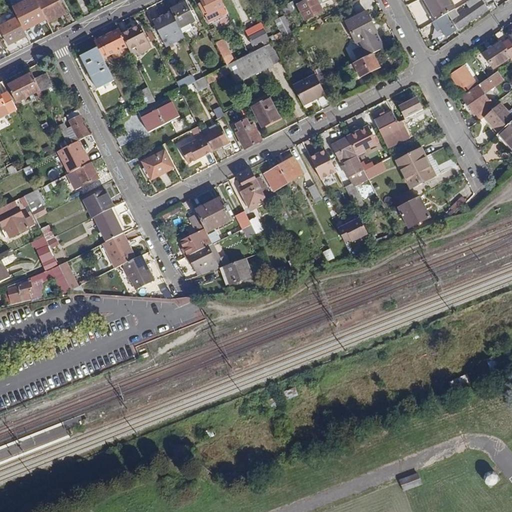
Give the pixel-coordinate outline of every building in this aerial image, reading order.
[(64,13),(57,0),(36,0),(47,21),(64,13)] [(228,12),(222,0),(198,0),(197,1),(204,15),(209,13),(213,20),(228,12)] [(322,11),(316,0),(307,0),(298,5),(305,20),(322,11)] [(436,21),(446,14),(455,10),(453,7),(449,0),(424,0),(425,1),(436,21)] [(494,0),(485,0),(483,1),(482,0),(479,0),(478,1),(477,0),(470,0),(466,2),(469,7),(452,19),(459,28),(487,9),(486,7),(495,1),(494,0)] [(172,11),(182,31),(191,26),(189,23),(195,20),(186,2),(171,9),(172,11)] [(282,7),(286,17),(293,13),(288,4),(282,7)] [(164,41),(182,31),(172,11),(153,21),(164,41)] [(16,15),(17,17),(25,33),(31,30),(22,12),(16,15)] [(376,33),(365,13),(346,22),(356,43),(360,48),(358,49),(356,56),(358,61),(372,54),(383,48),(376,33)] [(456,31),(446,14),(436,21),(432,23),(437,31),(441,28),(446,37),(456,31)] [(25,33),(17,17),(0,26),(9,44),(26,35),(25,33)] [(294,32),(286,17),(275,22),(283,37),(294,32)] [(138,27),(122,35),(127,46),(130,50),(136,47),(139,53),(149,48),(138,27)] [(98,47),(103,58),(127,46),(122,35),(119,29),(95,41),(98,47)] [(269,37),(265,30),(248,38),(252,45),(269,37)] [(511,42),(509,39),(500,45),(499,44),(485,53),(494,66),(508,57),(511,62),(511,61),(511,42)] [(230,54),(223,41),(216,44),(223,58),(230,54)] [(265,46),(274,64),(281,60),(274,47),(270,44),(265,46)] [(227,65),(231,72),(236,83),(274,64),(265,46),(250,54),(227,65)] [(115,80),(103,58),(98,47),(81,55),(98,89),(115,80)] [(382,75),(372,54),(358,61),(354,63),(356,68),(352,70),(354,73),(358,71),(360,77),(371,71),(374,78),(382,75)] [(349,72),(352,70),(356,68),(354,63),(346,67),(349,72)] [(231,72),(227,65),(208,75),(205,77),(209,83),(231,72)] [(475,81),(464,66),(451,75),(461,90),(475,81)] [(32,94),(40,90),(35,79),(32,74),(10,85),(18,101),(32,94)] [(45,74),(35,79),(40,90),(41,91),(47,88),(51,85),(45,74)] [(476,115),(478,118),(491,107),(481,91),(498,79),(495,74),(489,78),(462,97),(475,116),(476,115)] [(319,81),(316,75),(294,86),(303,105),(326,94),(319,81)] [(209,83),(205,77),(200,79),(195,82),(199,88),(209,83)] [(156,101),(149,88),(138,94),(145,107),(156,101)] [(43,96),(41,91),(40,90),(32,94),(36,103),(45,99),(43,96)] [(1,94),(0,94),(0,117),(17,109),(9,92),(2,96),(1,94)] [(278,118),(269,99),(252,107),(262,126),(278,118)] [(179,117),(172,102),(141,117),(149,132),(179,117)] [(493,110),(485,117),(498,133),(511,121),(511,117),(507,112),(500,103),(493,110)] [(480,121),(485,117),(493,110),(491,107),(478,118),(480,121)] [(81,114),(79,109),(67,115),(73,126),(66,129),(63,123),(58,126),(64,138),(75,132),(79,141),(89,136),(79,116),(81,114)] [(411,114),(409,110),(401,114),(403,119),(411,114)] [(383,112),(373,118),(374,121),(385,115),(383,112)] [(379,131),(398,122),(392,112),(385,115),(374,121),(379,131)] [(250,127),(247,120),(236,125),(240,131),(237,133),(245,149),(261,141),(253,125),(250,127)] [(379,131),(388,148),(397,143),(393,136),(406,129),(402,121),(398,123),(398,122),(379,131)] [(511,121),(498,133),(511,148),(511,121)] [(204,135),(205,136),(212,150),(212,151),(222,146),(228,142),(220,127),(204,135)] [(368,127),(348,137),(356,154),(377,143),(382,151),(388,148),(379,131),(372,135),(368,127)] [(189,163),(212,152),(212,151),(212,150),(205,136),(204,135),(203,133),(195,137),(197,140),(181,148),(189,163)] [(364,169),(361,163),(356,154),(348,137),(331,146),(347,177),(364,169)] [(58,151),(70,173),(90,163),(87,156),(86,156),(84,151),(78,141),(58,151)] [(426,156),(421,148),(397,160),(411,188),(435,176),(426,156)] [(337,172),(326,150),(320,154),(311,158),(322,180),(337,172)] [(173,168),(165,151),(142,162),(151,179),(173,168)] [(426,156),(435,176),(439,173),(430,154),(426,156)] [(279,166),(287,183),(303,174),(293,158),(279,166)] [(365,170),(373,166),(369,159),(361,163),(364,169),(365,170)] [(17,172),(24,169),(25,168),(22,163),(15,167),(17,172)] [(99,178),(90,163),(70,173),(69,174),(77,189),(99,178)] [(15,167),(14,165),(8,168),(11,175),(17,172),(15,167)] [(373,166),(365,170),(369,178),(378,171),(375,165),(373,166)] [(287,183),(279,166),(265,174),(274,190),(287,183)] [(257,179),(252,168),(237,175),(242,185),(245,190),(241,192),(248,208),(258,203),(267,198),(257,179)] [(274,201),(265,182),(263,183),(260,177),(257,179),(267,198),(269,204),(274,201)] [(359,198),(352,183),(345,187),(352,201),(359,198)] [(321,199),(314,186),(309,189),(315,202),(321,199)] [(36,218),(47,213),(36,190),(25,196),(36,218)] [(110,210),(113,208),(114,208),(105,191),(85,201),(93,218),(95,217),(110,210)] [(411,197),(408,191),(398,197),(401,202),(411,197)] [(195,210),(197,214),(207,233),(233,220),(221,197),(195,210)] [(430,217),(420,197),(399,208),(409,228),(430,217)] [(465,201),(461,197),(449,208),(453,212),(465,201)] [(24,219),(15,201),(0,208),(0,221),(3,227),(4,226),(10,236),(35,224),(31,216),(24,219)] [(251,212),(260,207),(258,203),(248,208),(251,212)] [(113,208),(110,210),(122,234),(126,232),(113,208)] [(95,217),(107,242),(122,234),(110,210),(95,217)] [(251,225),(249,221),(245,212),(238,215),(244,229),(251,225)] [(213,244),(207,233),(197,214),(190,218),(197,232),(180,240),(185,249),(188,257),(209,246),(213,244)] [(249,221),(251,225),(255,232),(256,234),(262,231),(256,217),(249,221)] [(369,235),(362,221),(340,232),(347,246),(369,235)] [(41,229),(46,239),(47,241),(55,237),(48,225),(41,229)] [(244,229),(248,235),(255,232),(251,225),(244,229)] [(217,230),(208,235),(213,243),(221,239),(217,230)] [(122,234),(107,242),(103,243),(115,268),(124,264),(135,258),(122,234)] [(215,260),(209,246),(188,257),(196,272),(200,270),(202,274),(219,268),(223,267),(224,266),(220,258),(215,260)] [(333,257),(327,246),(322,248),(327,259),(333,257)] [(0,255),(0,281),(10,277),(0,255)] [(140,255),(135,258),(124,264),(136,288),(153,281),(140,255)] [(224,266),(223,267),(230,284),(230,285),(252,277),(246,258),(224,266)] [(288,261),(294,272),(300,269),(294,258),(288,261)] [(63,273),(59,265),(53,268),(57,275),(63,273)] [(219,268),(226,285),(230,284),(223,267),(219,268)] [(45,277),(43,272),(30,277),(32,282),(45,277)] [(60,281),(63,286),(68,284),(66,278),(60,281)] [(32,294),(30,282),(8,288),(12,303),(29,299),(29,294),(32,294)] [(412,330),(414,336),(420,333),(417,328),(412,330)] [(490,367),(501,362),(499,355),(487,360),(490,367)] [(305,395),(301,386),(293,390),(297,399),(305,395)] [(371,417),(362,421),(364,426),(373,423),(371,417)] [(208,438),(216,434),(214,429),(206,432),(208,438)] [(498,479),(492,472),(483,479),(489,487),(498,479)] [(421,484),(418,474),(401,480),(404,490),(421,484)] [(229,485),(236,480),(231,475),(225,479),(229,485)]
